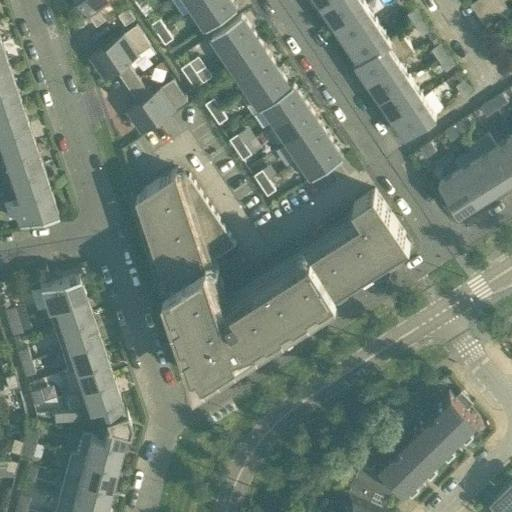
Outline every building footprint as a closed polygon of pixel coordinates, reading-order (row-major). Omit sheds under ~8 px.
[(80,0),(96,23),(106,16),(98,5),(105,0),(80,0)] [(237,5),(233,0),(204,0),(194,7),(195,7),(191,10),(203,28),(237,5)] [(365,0),(328,0),(322,4),(335,23),(366,1),(365,0)] [(472,0),(470,1),(477,11),(493,0),(472,0)] [(507,5),(503,0),(493,0),(477,11),(484,21),(507,5)] [(378,19),(366,1),(335,23),(347,41),(378,19)] [(135,15),(128,5),(118,12),(125,22),(135,15)] [(407,10),(414,20),(422,14),(416,5),(407,10)] [(211,32),(224,51),(254,30),(242,12),(211,32)] [(430,26),(422,14),(414,20),(422,32),(430,26)] [(151,22),(158,32),(166,26),(159,16),(151,22)] [(347,41),(359,58),(390,36),(378,19),(347,41)] [(116,66),(127,83),(139,75),(128,58),(151,43),(137,21),(91,52),(105,73),(116,66)] [(166,26),(158,32),(165,42),(173,36),(166,26)] [(390,36),(359,58),(355,60),(368,79),(400,58),(414,49),(401,29),(390,36)] [(266,48),(254,30),(224,51),(236,69),(266,48)] [(431,46),(439,58),(448,52),(440,40),(431,46)] [(236,69),(248,86),(278,66),(266,48),(236,69)] [(454,62),(448,52),(439,58),(446,68),(454,62)] [(368,79),(381,97),(412,76),(400,58),(368,79)] [(181,65),(188,75),(196,70),(189,60),(181,65)] [(7,61),(0,63),(0,86),(14,81),(7,61)] [(253,110),(260,105),(291,84),(290,83),(278,66),(248,86),(240,91),(253,110)] [(203,80),(196,70),(188,75),(195,86),(203,80)] [(150,91),(139,75),(127,83),(139,99),(128,106),(142,128),(188,97),(174,76),(150,91)] [(424,94),(412,76),(381,97),(393,115),(424,94)] [(456,82),(463,93),(472,87),(464,76),(456,82)] [(14,81),(0,86),(0,109),(21,102),(14,81)] [(294,81),(290,83),(291,84),(260,105),(272,123),(306,100),(294,81)] [(492,97),(497,106),(508,98),(502,90),(492,97)] [(424,94),(393,115),(405,133),(436,112),(424,94)] [(212,111),(220,106),(213,96),(205,101),(212,111)] [(497,106),(492,97),(481,105),(487,113),(497,106)] [(306,100),(276,120),(288,137),(288,138),(318,117),(306,100)] [(0,109),(0,131),(28,122),(21,102),(0,109)] [(227,116),(220,106),(212,111),(219,121),(227,116)] [(456,122),(462,130),(472,123),(467,115),(456,122)] [(288,137),(284,140),(296,158),(330,135),(318,117),(288,138),(288,137)] [(28,122),(0,131),(0,154),(35,143),(28,122)] [(462,130),(456,122),(445,129),(451,137),(462,130)] [(476,155),(496,186),(511,175),(511,170),(495,143),(496,142),(488,130),(468,143),(476,155)] [(229,137),(236,147),(245,141),(238,131),(229,137)] [(511,170),(511,132),(496,142),(495,143),(511,170)] [(343,154),(330,135),(296,158),(309,177),(343,154)] [(431,139),(420,146),(425,155),(436,147),(431,139)] [(245,141),(236,147),(243,157),(251,151),(245,141)] [(42,163),(35,143),(0,154),(0,165),(4,176),(42,163)] [(477,198),(496,186),(476,155),(458,166),(477,198)] [(42,163),(4,176),(10,197),(48,184),(42,163)] [(177,166),(155,180),(137,191),(148,224),(152,221),(161,249),(157,251),(199,374),(411,240),(375,187),(353,202),(361,214),(223,305),(218,291),(223,286),(213,255),(236,241),(189,172),(180,175),(177,166)] [(459,209),(477,198),(458,166),(439,178),(459,209)] [(254,173),(260,183),(269,177),(262,167),(254,173)] [(269,177),(260,183),(267,193),(276,187),(269,177)] [(48,184),(10,197),(17,218),(57,209),(48,184)] [(47,305),(85,293),(78,271),(39,281),(47,305)] [(47,305),(54,326),(92,313),(85,293),(47,305)] [(5,306),(8,318),(18,315),(14,303),(5,306)] [(99,334),(92,313),(54,326),(61,347),(99,334)] [(22,328),(18,315),(8,318),(12,331),(22,328)] [(61,347),(67,366),(68,367),(106,354),(99,334),(61,347)] [(18,348),(21,360),(31,357),(27,345),(18,348)] [(68,391),(75,389),(75,388),(113,375),(106,354),(68,367),(67,366),(60,368),(68,391)] [(35,369),(31,357),(21,360),(25,372),(35,369)] [(18,384),(14,371),(4,374),(8,387),(18,384)] [(120,395),(113,375),(75,388),(75,389),(82,409),(96,404),(96,403),(120,395)] [(40,386),(30,389),(34,401),(44,399),(40,386)] [(481,420),(467,405),(473,400),(461,388),(455,394),(449,387),(412,424),(443,456),(481,420)] [(120,395),(96,403),(96,404),(101,419),(98,433),(97,435),(121,441),(125,427),(127,428),(130,418),(126,405),(123,406),(120,395)] [(78,409),(66,410),(66,420),(78,420),(78,409)] [(66,410),(54,410),(54,420),(66,420),(66,410)] [(443,456),(412,424),(375,460),(376,460),(370,467),(360,462),(353,479),(375,489),(386,494),(398,483),(407,492),(443,456)] [(28,425),(25,438),(35,440),(38,428),(28,425)] [(82,430),(77,451),(77,452),(116,462),(121,441),(97,435),(98,433),(82,430)] [(13,436),(9,449),(20,452),(23,438),(13,436)] [(25,438),(22,451),(32,453),(35,440),(25,438)] [(70,449),(64,471),(110,483),(116,462),(77,452),(77,451),(70,449)] [(4,469),(14,472),(18,459),(7,456),(4,469)] [(37,464),(27,461),(24,474),(33,477),(37,464)] [(64,471),(59,492),(105,504),(110,483),(64,471)] [(511,511),(511,478),(494,496),(498,501),(486,511),(511,511)] [(348,489),(338,511),(390,511),(392,508),(370,499),(375,489),(353,479),(349,489),(348,489)] [(20,491),(16,503),(26,506),(29,493),(20,491)] [(59,492),(53,511),(102,511),(105,504),(59,492)] [(24,511),(26,506),(16,503),(13,511),(24,511)]
